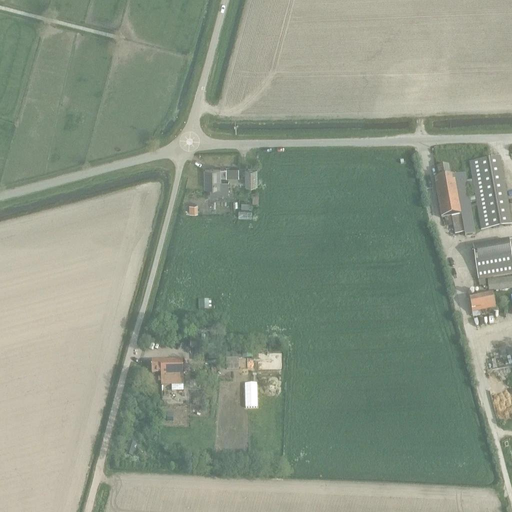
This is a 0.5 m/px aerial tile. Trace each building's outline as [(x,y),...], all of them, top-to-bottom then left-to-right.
[(469,163),(472,185),(480,230),(511,225),(499,158),(469,163)] [(475,234),(469,198),(465,174),(450,176),(448,167),(437,169),(439,178),(434,179),(441,218),(452,217),(455,234),(464,233),(465,236),(475,234)] [(226,170),(205,170),(205,188),(210,188),(210,196),(228,196),(228,182),(220,182),(220,178),(238,177),(238,169),(226,169),(226,170)] [(257,186),(257,169),(244,169),(245,186),(257,186)] [(190,213),(198,212),(198,204),(190,204),(190,213)] [(511,274),(511,240),(473,247),(478,280),(511,274)] [(511,277),(487,280),(488,291),(511,289),(511,277)] [(469,297),(472,313),(495,308),(492,293),(469,297)] [(209,309),(209,300),(198,300),(198,309),(198,310),(209,310),(209,309)] [(194,349),(195,361),(204,361),(203,348),(204,348),(204,339),(190,339),(190,349),(194,349)] [(210,361),(210,360),(220,360),(220,349),(217,349),(216,343),(208,344),(208,361),(210,361)] [(238,349),(226,350),(226,369),(239,369),(238,349)] [(183,361),(151,361),(152,373),(161,373),(162,385),(172,385),(172,391),(183,391),(183,385),(184,385),(183,361)] [(130,442),(126,455),(132,457),(136,443),(130,442)]
